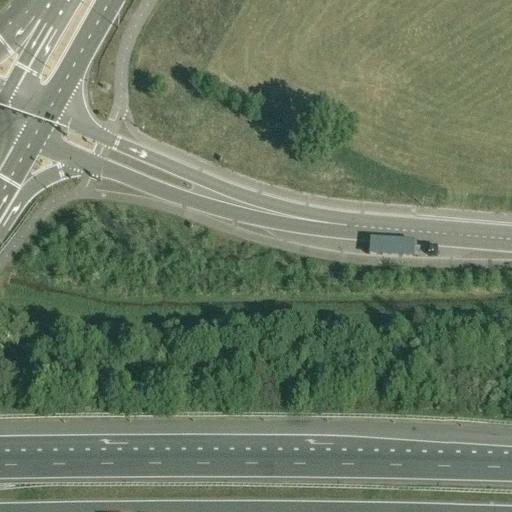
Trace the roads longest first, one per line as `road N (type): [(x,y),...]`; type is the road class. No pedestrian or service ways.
road 1 (motorway): [(511,468),(0,465)]
road 2 (unclassified): [(309,220),(46,112)]
road 3 (unclassified): [(94,167),(200,204),(309,220)]
road 4 (unclassified): [(511,239),(309,220)]
road 5 (primary): [(46,112),(110,0)]
